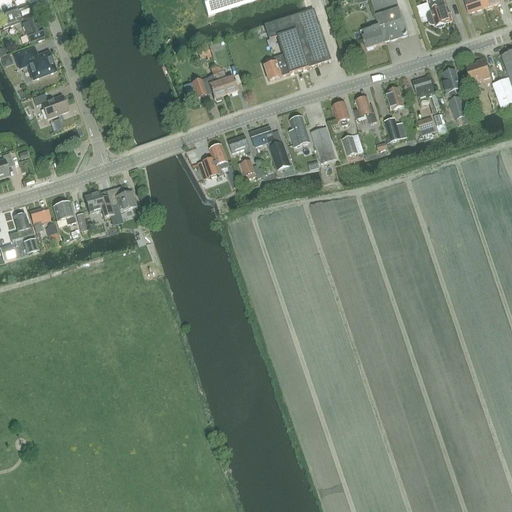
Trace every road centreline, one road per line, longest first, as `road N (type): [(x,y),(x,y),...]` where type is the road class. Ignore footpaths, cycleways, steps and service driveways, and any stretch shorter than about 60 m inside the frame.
road 1 (tertiary): [(108,171),(511,35)]
road 2 (unclassified): [(108,171),(41,0)]
